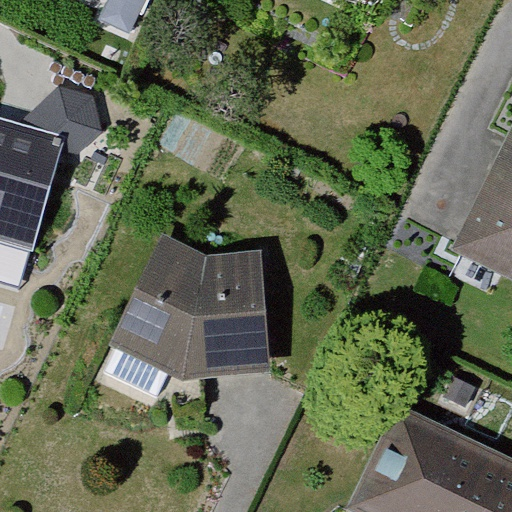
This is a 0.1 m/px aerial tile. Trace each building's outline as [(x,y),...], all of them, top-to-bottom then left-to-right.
[(511,105),(443,244),(511,277),(511,105)] [(57,172),(0,152),(0,231),(34,243),(57,172)] [(271,358),(261,237),(193,242),(158,225),(105,330),(189,372),(193,364),(271,358)] [(111,351),(100,375),(146,396),(157,372),(111,351)] [(511,511),(511,463),(387,403),(340,500),(363,511),(511,511)]
